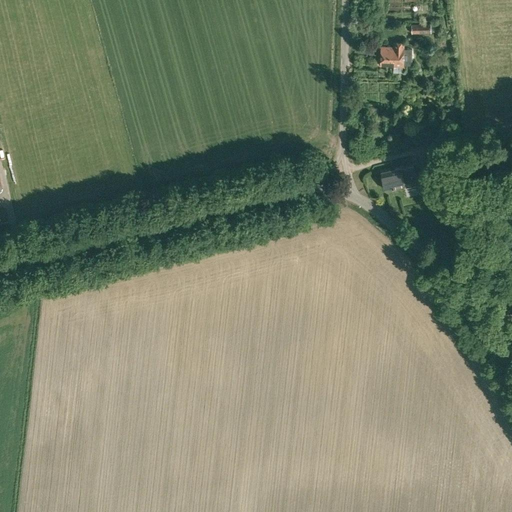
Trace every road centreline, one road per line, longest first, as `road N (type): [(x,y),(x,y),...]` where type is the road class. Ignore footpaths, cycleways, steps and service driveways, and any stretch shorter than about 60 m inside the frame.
road 1 (tertiary): [(0,262),(307,185)]
road 2 (tertiary): [(354,193),(444,272),(511,370)]
road 3 (track): [(511,127),(347,169)]
road 4 (unclassified): [(347,169),(348,0)]
